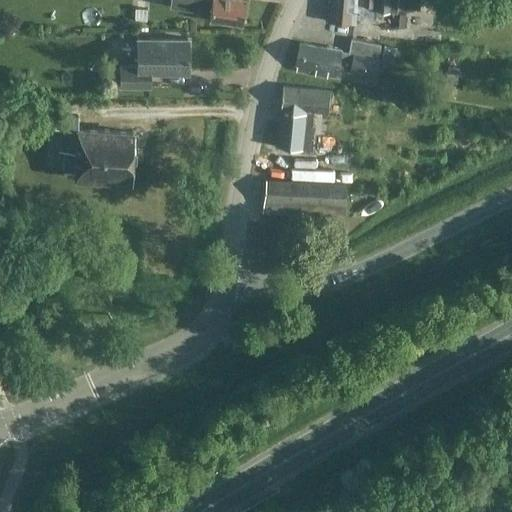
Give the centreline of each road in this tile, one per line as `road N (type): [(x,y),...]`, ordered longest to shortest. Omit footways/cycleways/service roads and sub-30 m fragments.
road 1 (trunk): [(209,511),(511,337)]
road 2 (trunk): [(511,196),(328,281),(227,283)]
road 3 (tertiary): [(227,283),(256,103),(296,0)]
road 4 (tertiary): [(0,427),(190,344),(224,307),(227,283)]
